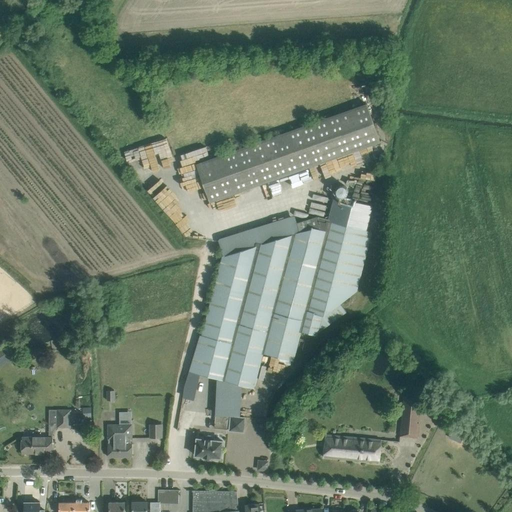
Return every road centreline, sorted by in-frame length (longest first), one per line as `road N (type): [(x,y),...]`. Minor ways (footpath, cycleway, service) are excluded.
road 1 (residential): [(429,511),(349,492),(227,477),(0,472)]
road 2 (track): [(162,474),(211,247)]
